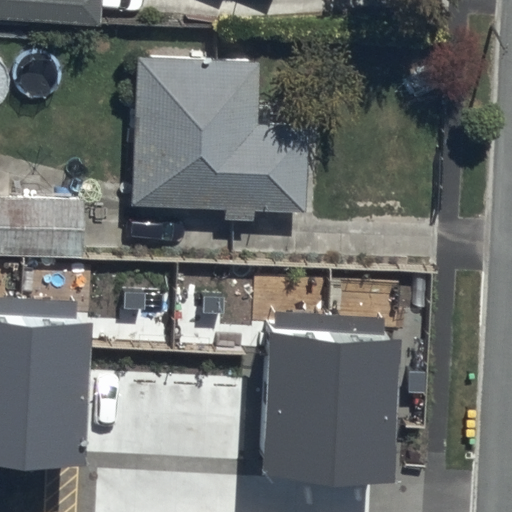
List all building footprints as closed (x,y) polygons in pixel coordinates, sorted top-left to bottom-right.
[(0,0),(0,13),(95,16),(94,0),(0,0)] [(253,45),(129,40),(124,190),(297,196),(300,111),(251,109),(253,45)] [(79,192),(0,190),(0,251),(78,253),(79,192)] [(0,462),(84,466),(91,313),(0,309),(0,462)] [(269,327),(264,479),(398,484),(404,332),(269,327)]
